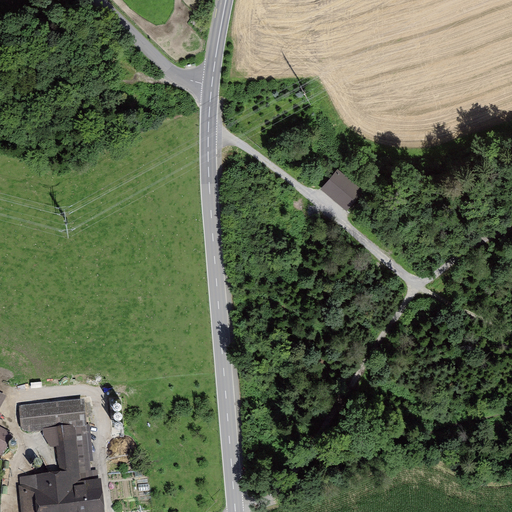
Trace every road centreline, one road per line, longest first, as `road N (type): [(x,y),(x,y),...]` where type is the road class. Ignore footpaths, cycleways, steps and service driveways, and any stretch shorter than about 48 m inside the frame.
road 1 (tertiary): [(210,86),(209,215),(234,511)]
road 2 (track): [(417,279),(265,505),(234,511)]
road 3 (track): [(417,279),(207,128)]
road 4 (track): [(171,75),(54,93),(0,92)]
road 5 (track): [(142,80),(7,0)]
road 6 (unclassified): [(210,86),(171,75),(96,0)]
